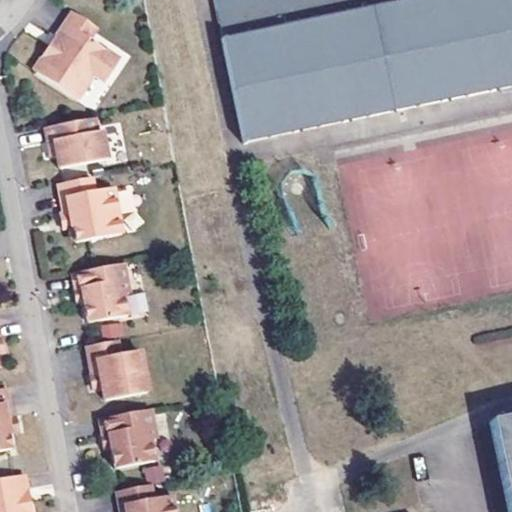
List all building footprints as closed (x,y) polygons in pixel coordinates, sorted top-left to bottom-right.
[(511,90),(511,0),(223,0),(251,143),(511,90)] [(115,61),(84,39),(92,28),(69,13),(53,37),(59,41),(57,45),(55,49),(50,46),(33,73),(73,100),(90,76),(100,83),(115,61)] [(59,41),(53,37),(30,71),(33,73),(50,46),(55,49),(57,45),(59,41)] [(96,119),(48,129),(51,143),(56,142),(58,149),(62,169),(109,161),(104,132),(99,133),(96,119)] [(94,179),(60,185),(66,216),(73,215),(74,222),(75,228),(78,244),(125,235),(116,189),(96,193),(94,179)] [(74,222),(73,215),(66,216),(63,216),(66,230),(75,228),(74,222)] [(125,265),(75,274),(78,290),(84,288),(86,296),(87,303),(91,323),(130,316),(126,295),(131,294),(125,265)] [(84,288),(78,290),(81,304),(87,303),(86,296),(84,288)] [(101,338),(124,337),(123,322),(100,324),(101,338)] [(89,346),(93,376),(101,375),(102,382),(105,401),(148,393),(140,352),(121,355),(118,341),(89,346)] [(13,420),(7,389),(0,390),(0,452),(12,450),(9,434),(8,428),(6,421),(13,420)] [(152,410),(101,420),(104,435),(110,434),(112,442),(113,449),(117,469),(156,462),(152,441),(157,440),(152,410)] [(511,511),(511,417),(492,421),(509,511),(511,511)] [(13,420),(6,421),(8,428),(9,434),(18,432),(16,420),(13,420)] [(110,434),(104,435),(107,450),(113,449),(112,442),(110,434)] [(149,471),(152,486),(166,484),(163,469),(149,471)] [(25,474),(0,479),(0,511),(28,511),(26,499),(21,500),(20,496),(19,491),(27,489),(25,474)] [(151,486),(118,492),(121,511),(176,511),(174,496),(154,500),(151,486)] [(31,511),(27,489),(19,491),(20,496),(21,500),(26,499),(28,511),(31,511)]
